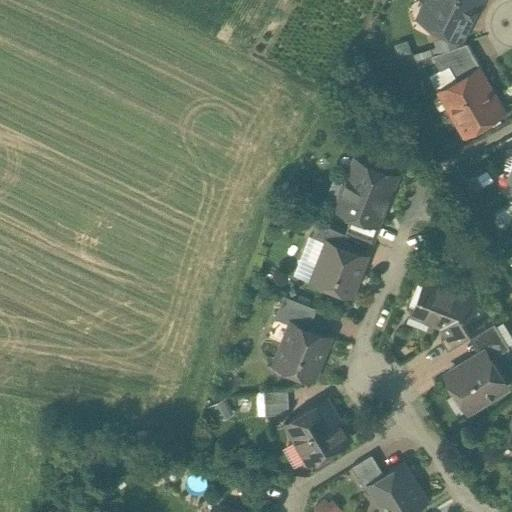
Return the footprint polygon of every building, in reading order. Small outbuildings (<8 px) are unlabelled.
[(429,0),(433,2),(425,16),(427,22),(434,26),(440,24),(441,23),(458,31),(469,9),(475,11),(480,0),(429,0)] [(458,31),(441,36),(437,44),(439,51),(462,43),(458,31)] [(439,51),(432,53),(441,69),(449,64),(457,78),(458,79),(481,66),(467,42),(462,43),(439,51)] [(481,66),(458,79),(457,78),(439,89),(450,107),(452,105),(466,129),(463,130),(464,132),(476,126),(481,129),(488,125),(488,119),(504,110),(497,97),(494,99),(486,86),(487,85),(478,69),(482,67),(481,66)] [(397,173),(355,156),(336,205),(353,212),(377,222),(378,221),(397,173)] [(377,222),(353,212),(346,230),(349,232),(372,241),(379,222),(378,221),(377,222)] [(346,230),(317,220),(312,234),(326,240),(327,238),(344,245),(349,232),(346,230)] [(344,245),(327,238),(326,240),(312,276),(351,291),(366,254),(344,245)] [(475,294),(427,275),(412,312),(443,324),(448,334),(449,335),(464,326),(486,313),(475,294)] [(317,305),(285,293),(276,316),(291,322),(291,321),(308,327),(317,305)] [(308,327),(291,321),(291,322),(276,360),(314,375),(329,335),(308,327)] [(470,336),(479,352),(485,348),(491,357),(509,346),(494,322),(470,336)] [(464,326),(449,335),(448,334),(441,338),(448,350),(470,336),(464,326)] [(479,352),(448,371),(455,383),(454,388),(458,395),(463,396),(470,407),(507,384),(491,357),(485,348),(479,352)] [(288,388),(264,390),(265,413),(289,412),(288,388)] [(350,438),(325,397),(286,421),(310,462),(321,455),(327,456),(337,450),(338,444),(350,438)] [(371,453),(351,465),(364,486),(368,484),(368,483),(384,473),(371,453)] [(384,473),(368,483),(368,484),(385,511),(404,511),(427,499),(404,461),(384,473)] [(316,503),(322,511),(338,511),(344,508),(332,492),(316,503)]
